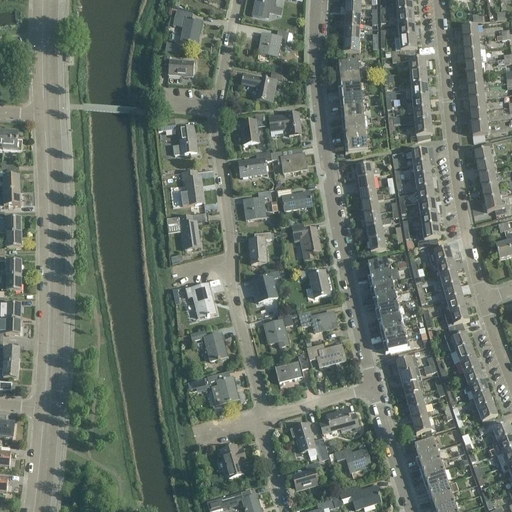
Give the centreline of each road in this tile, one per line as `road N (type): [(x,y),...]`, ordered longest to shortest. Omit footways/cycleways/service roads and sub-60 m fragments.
road 1 (residential): [(371,389),(317,106),(316,0)]
road 2 (residential): [(482,300),(459,199),(438,0)]
road 3 (residential): [(50,410),(51,117)]
road 4 (residential): [(226,267),(213,108)]
road 5 (residential): [(257,420),(260,403),(226,267)]
road 6 (residential): [(411,511),(371,389)]
